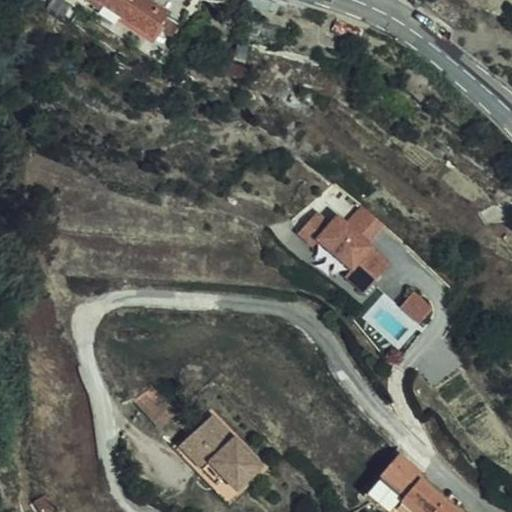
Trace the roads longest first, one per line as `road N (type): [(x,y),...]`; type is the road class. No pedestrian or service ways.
road 1 (residential): [(489,511),(415,447),(319,332),(303,317),(274,309),(154,299),(98,309),(84,338),(103,416)]
road 2 (tertiary): [(344,0),(398,24),(511,118)]
